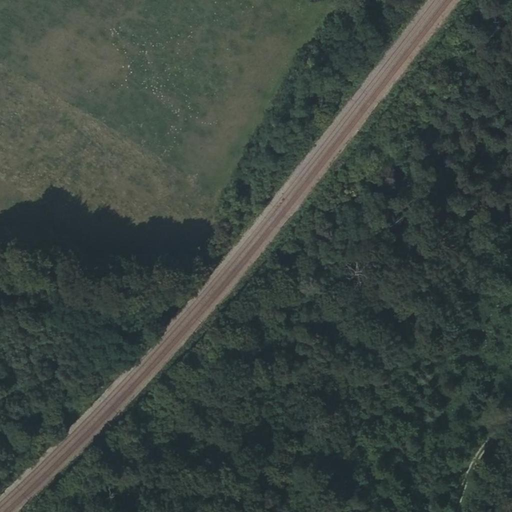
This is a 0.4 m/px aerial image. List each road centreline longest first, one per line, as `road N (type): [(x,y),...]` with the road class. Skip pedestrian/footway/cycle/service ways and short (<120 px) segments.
road 1 (track): [(375,0),(443,47),(511,114)]
road 2 (track): [(511,387),(463,431),(440,511)]
